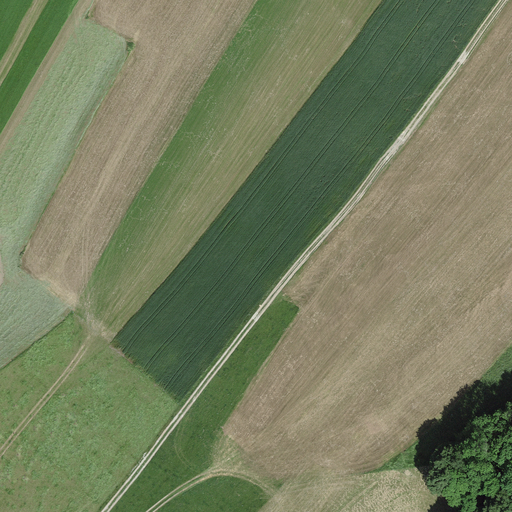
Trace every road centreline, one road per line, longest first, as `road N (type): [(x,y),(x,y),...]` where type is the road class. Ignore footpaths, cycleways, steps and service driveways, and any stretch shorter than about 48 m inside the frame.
road 1 (track): [(106,511),(504,0)]
road 2 (track): [(86,348),(0,456)]
